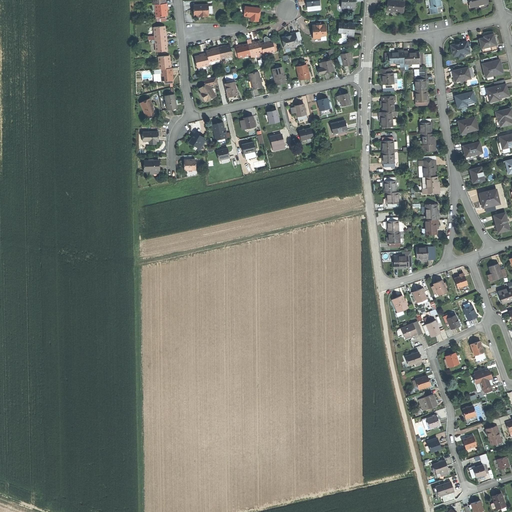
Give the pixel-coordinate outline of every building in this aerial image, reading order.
[(342,0),(342,8),(345,10),(356,10),(356,4),(356,1),(358,1),(357,0),(342,0)] [(405,2),(392,0),(388,0),(388,4),(387,10),(404,12),(405,2)] [(437,12),(441,12),(441,9),(444,8),(442,1),(441,1),(440,0),(430,0),(432,7),(431,7),(432,13),(437,12)] [(165,4),(157,5),(157,10),(157,17),(160,16),(166,16),(167,16),(167,11),(167,4),(165,4)] [(209,5),(195,5),(195,10),(195,15),(199,14),(199,16),(207,16),(207,15),(209,15),(209,5)] [(253,8),(246,8),(246,17),(252,17),(252,21),(259,21),(259,18),(261,19),(261,14),(261,8),(259,8),(253,8)] [(344,25),(344,35),(349,35),(349,38),(354,38),(355,32),(355,25),(352,25),(352,24),(348,24),(348,25),(344,25)] [(326,26),(314,26),(314,31),(314,40),(316,40),(321,40),(321,37),(326,37),(326,26)] [(157,40),(167,39),(166,32),(166,27),(156,28),(157,40)] [(296,33),(290,35),(291,37),(287,38),(282,39),(285,50),(290,48),(290,50),(297,48),(295,42),(298,42),(296,33)] [(480,38),(482,48),(496,45),(495,39),(494,34),(488,35),(488,36),(480,38)] [(167,46),(167,39),(157,40),(157,52),(167,51),(167,46)] [(453,51),(454,56),(459,55),(464,54),(470,52),(468,41),(459,43),(459,44),(451,45),(453,51)] [(258,43),(253,44),(249,45),(251,55),(264,52),(262,45),(261,42),(258,43)] [(266,44),(262,45),(264,52),(264,55),(276,52),(274,42),(266,44)] [(240,58),(251,55),(249,45),(245,46),(238,48),(240,58)] [(225,47),(219,49),(222,59),(234,56),(232,46),(225,47)] [(209,61),(222,59),(219,49),(213,50),(207,51),(207,53),(208,54),(209,61)] [(396,51),(389,51),(389,52),(390,62),(390,63),(401,63),(402,63),(401,53),(396,53),(396,51)] [(420,52),(414,52),(414,53),(408,53),(408,63),(420,63),(420,52)] [(342,55),(344,66),(353,64),(352,59),(350,53),(342,55)] [(210,65),(209,61),(208,54),(201,55),(196,57),(199,67),(210,65)] [(160,69),(162,69),(171,68),(171,61),(170,56),(160,57),(160,69)] [(482,64),(485,77),(495,75),(494,71),(502,69),(501,65),(500,59),(498,60),(484,63),(482,64)] [(327,62),(323,63),(324,64),(325,69),(326,73),(326,74),(330,73),(335,72),(332,61),(327,62)] [(298,67),(301,80),(306,79),(310,78),(307,65),(298,67)] [(163,81),(173,81),(173,76),(172,68),(171,68),(162,69),(163,81)] [(273,71),(277,87),(281,85),(287,84),(283,68),(273,71)] [(455,79),(455,82),(461,81),(460,79),(462,79),(462,80),(470,78),(468,68),(454,71),(455,76),(454,76),(455,79)] [(250,76),(253,91),(258,89),(263,88),(259,73),(250,76)] [(392,73),(383,73),(383,79),(384,79),(385,85),(384,85),(384,88),(394,88),(395,88),(394,73),(392,73)] [(426,79),(426,76),(415,76),(416,91),(427,90),(427,85),(426,85),(425,79),(426,79)] [(204,80),(205,85),(208,84),(209,85),(218,84),(217,77),(204,80)] [(234,83),(225,85),(228,96),(237,93),(234,83)] [(205,85),(200,89),(201,92),(200,93),(202,95),(204,100),(206,99),(206,100),(215,95),(209,85),(208,84),(205,85)] [(495,86),(486,88),(489,102),(496,100),(495,98),(508,95),(507,89),(506,84),(505,84),(495,86)] [(427,96),(427,90),(416,91),(416,106),(428,105),(427,102),(426,96),(427,96)] [(456,102),(458,108),(468,106),(468,104),(476,102),(473,92),(455,96),(456,102)] [(341,104),(342,106),(351,104),(348,93),(343,95),(339,95),(340,97),(341,101),(341,104)] [(176,95),(166,97),(168,110),(178,108),(177,102),(176,95)] [(394,97),(383,98),(383,101),(384,101),(384,106),(383,106),(383,112),(393,112),(394,112),(394,97)] [(319,100),(322,111),(331,108),(328,98),(323,99),(319,100)] [(141,102),(147,116),(156,113),(151,99),(141,102)] [(299,106),(295,107),(296,108),(297,113),(298,118),(308,115),(305,104),(299,106)] [(499,121),(500,126),(511,123),(511,120),(511,118),(510,118),(510,116),(510,114),(511,113),(511,108),(496,112),(498,121),(499,121)] [(269,113),(271,124),(280,121),(278,111),(272,112),(269,113)] [(393,127),(393,112),(383,112),(380,112),(381,116),(383,116),(383,122),(382,122),(382,128),(393,127)] [(246,129),(246,130),(256,128),(253,117),(248,118),(244,119),(244,121),(246,129)] [(459,126),(460,132),(468,130),(468,132),(478,130),(475,117),(457,121),(459,126)] [(431,119),(420,119),(420,134),(422,134),(432,133),(432,128),(430,128),(430,122),(431,122),(431,119)] [(331,124),(334,134),(348,131),(347,126),(346,120),(331,124)] [(212,125),(216,140),(218,140),(225,138),(226,138),(222,123),(217,124),(212,125)] [(298,131),(300,140),(305,139),(311,138),(312,137),(310,128),(303,130),(298,131)] [(155,132),(147,132),(148,141),(149,141),(149,143),(156,143),(156,141),(159,141),(159,137),(159,133),(155,133),(155,132)] [(192,138),(189,143),(196,148),(203,138),(196,133),(192,138)] [(434,133),(432,133),(422,134),(423,149),(434,148),(434,145),(433,145),(433,139),(434,139),(434,133)] [(511,133),(499,136),(500,142),(502,142),(503,148),(511,146),(511,133)] [(277,135),(271,136),(273,145),(284,142),(282,134),(277,135)] [(383,152),(394,152),(394,150),(394,137),(383,138),(383,141),(384,141),(384,147),(383,148),(383,152)] [(205,139),(203,138),(196,148),(198,149),(205,139)] [(435,139),(434,139),(433,139),(433,145),(434,145),(434,148),(423,149),(423,151),(436,151),(435,143),(435,139)] [(246,143),(242,144),(244,153),(245,153),(254,150),(255,150),(253,141),(246,143)] [(464,151),(465,156),(471,155),(472,155),(473,155),(482,153),(480,142),(462,146),(464,151)] [(217,151),(219,160),(230,157),(228,148),(222,149),(217,151)] [(395,167),(394,152),(383,152),(383,158),(385,158),(385,164),(384,164),(384,168),(395,167)] [(196,159),(184,159),(184,165),(184,171),(196,170),(196,159)] [(423,160),(423,162),(434,162),(434,165),(433,166),(433,170),(435,172),(436,172),(436,167),(436,159),(423,160)] [(159,161),(144,161),(144,171),(149,171),(158,171),(159,171),(159,167),(159,161)] [(434,162),(423,162),(423,177),(426,177),(435,177),(435,172),(433,170),(433,166),(434,165),(434,162)] [(481,167),(469,170),(471,175),(472,175),(472,178),(474,183),(485,180),(481,167)] [(438,176),(435,177),(426,177),(427,192),(438,191),(438,188),(437,188),(436,182),(438,182),(438,176)] [(395,177),(384,178),(384,181),(386,181),(386,187),(385,187),(385,193),(387,193),(396,192),(395,177)] [(439,182),(438,182),(436,182),(437,188),(438,188),(438,191),(427,192),(427,195),(440,194),(440,185),(439,182)] [(494,205),(500,204),(496,189),(479,194),(480,200),(482,207),(494,204),(494,205)] [(398,192),(396,192),(387,193),(387,198),(388,198),(389,204),(387,204),(388,207),(399,207),(398,192)] [(425,205),(426,220),(438,219),(438,216),(436,216),(436,210),(437,210),(437,204),(425,205)] [(505,213),(493,216),(495,221),(496,225),(497,225),(499,233),(509,230),(505,213)] [(388,227),(388,232),(399,232),(398,226),(398,218),(387,218),(387,221),(389,221),(389,227),(388,227)] [(438,223),(438,219),(426,220),(425,220),(425,235),(437,235),(437,229),(436,229),(435,223),(438,223)] [(399,232),(388,232),(388,237),(390,237),(390,243),(389,243),(389,247),(400,247),(400,238),(400,232),(399,232)] [(431,248),(416,248),(417,259),(422,259),(422,257),(428,257),(428,258),(432,258),(431,248)] [(408,256),(394,257),(394,268),(398,268),(398,266),(403,266),(403,267),(408,267),(408,256)] [(492,274),(494,281),(504,278),(501,270),(499,264),(493,266),(490,267),(492,274)] [(458,278),(453,280),(458,290),(468,285),(463,276),(458,278)] [(437,284),(434,285),(434,287),(438,295),(438,296),(447,293),(442,282),(437,284)] [(469,289),(468,285),(458,290),(459,293),(469,289)] [(417,291),(412,293),(416,302),(425,299),(423,293),(422,290),(422,289),(417,291)] [(502,294),(506,304),(511,301),(511,290),(508,292),(502,294)] [(393,300),(399,314),(408,310),(407,306),(405,302),(403,296),(397,298),(393,300)] [(463,309),(467,320),(476,316),(474,311),(472,306),(463,309)] [(449,324),(450,326),(454,325),(459,323),(454,313),(446,316),(449,324)] [(418,322),(413,324),(417,334),(418,335),(423,333),(418,322)] [(429,335),(430,337),(435,335),(439,333),(435,322),(430,323),(426,325),(429,335)] [(404,335),(405,339),(411,336),(417,334),(413,324),(401,328),(404,335)] [(482,342),(471,345),(474,355),(485,351),(483,346),(482,342)] [(449,361),(451,366),(461,363),(460,362),(458,355),(457,352),(447,355),(449,361)] [(418,353),(406,357),(409,366),(414,364),(420,362),(421,361),(420,357),(418,353)] [(485,368),(477,370),(478,373),(475,374),(477,380),(480,379),(480,382),(482,385),(483,385),(484,387),(486,392),(492,390),(490,384),(493,384),(490,377),(492,376),(491,372),(490,369),(486,370),(485,368)] [(415,380),(418,390),(429,386),(427,381),(426,376),(415,380)] [(424,399),(423,399),(427,411),(437,407),(435,402),(434,402),(433,399),(432,396),(424,399)] [(421,412),(427,411),(423,399),(418,401),(421,412)] [(469,406),(460,411),(463,416),(465,420),(474,415),(469,406)] [(507,414),(498,417),(500,424),(506,422),(510,421),(507,414)] [(477,419),(474,415),(465,420),(468,425),(477,419)] [(425,420),(427,429),(438,425),(437,421),(436,417),(425,420)] [(491,420),(493,426),(495,426),(500,424),(498,417),(491,420)] [(489,428),(485,429),(491,445),(500,442),(495,426),(493,426),(489,428)] [(473,435),(460,440),(462,446),(463,449),(464,448),(477,444),(473,435)] [(427,444),(430,452),(440,449),(439,445),(437,441),(427,444)] [(478,449),(477,444),(464,448),(466,453),(478,449)] [(481,458),(483,464),(489,462),(487,453),(472,458),(473,461),(481,458)] [(505,458),(497,461),(498,461),(501,470),(501,471),(505,469),(509,468),(505,458)] [(432,465),(436,474),(439,473),(447,470),(448,470),(447,465),(445,460),(432,465)] [(471,475),(475,483),(481,481),(485,479),(481,470),(471,475)] [(434,486),(437,496),(441,495),(452,491),(454,491),(452,486),(451,481),(434,486)] [(454,499),(452,491),(441,495),(444,502),(454,499)] [(496,495),(491,496),(494,503),(495,508),(505,505),(501,493),(496,495)] [(475,502),(470,504),(473,511),(481,511),(482,511),(483,511),(480,501),(475,502)]
